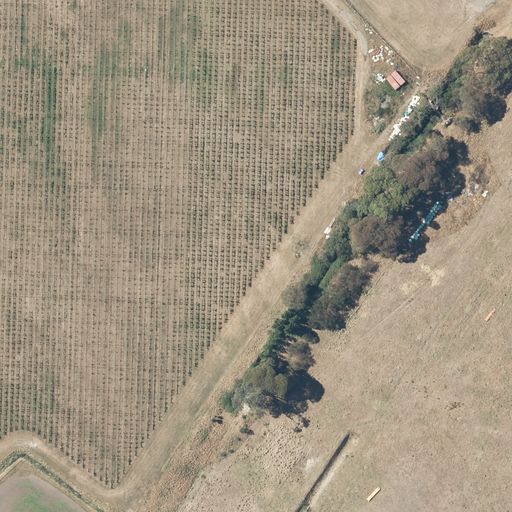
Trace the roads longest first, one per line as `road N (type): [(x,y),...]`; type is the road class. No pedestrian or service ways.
road 1 (track): [(145,491),(366,155),(423,83),(353,0)]
road 2 (track): [(0,455),(19,442),(35,445),(88,485),(125,497),(145,491)]
